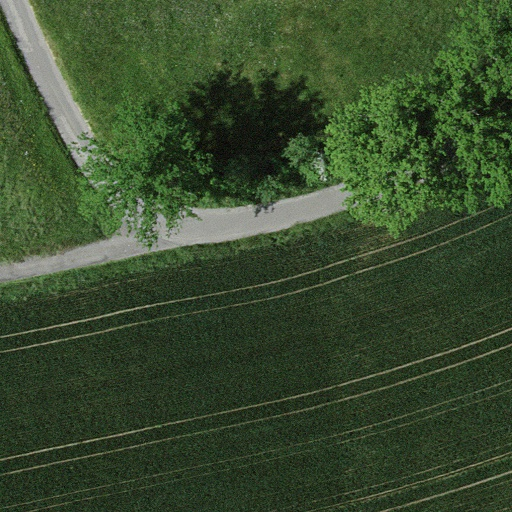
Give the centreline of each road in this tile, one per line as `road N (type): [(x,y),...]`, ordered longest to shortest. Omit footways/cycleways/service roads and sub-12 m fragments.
road 1 (unclassified): [(166,235),(305,209),(511,127)]
road 2 (unclassified): [(14,0),(75,134),(115,188),(166,235)]
road 3 (unclassified): [(0,270),(166,235)]
